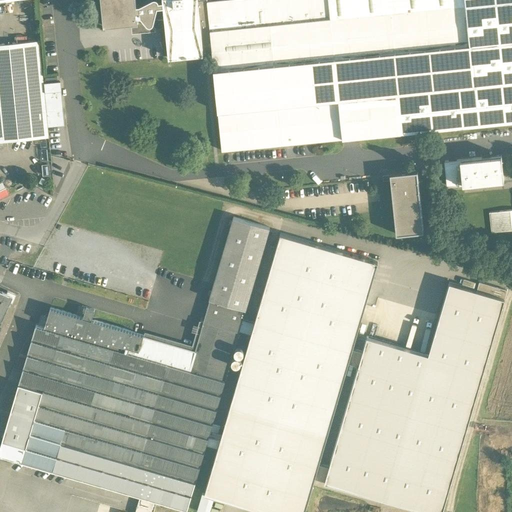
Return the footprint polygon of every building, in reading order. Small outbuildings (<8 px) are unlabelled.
[(101,0),(104,26),(124,24),(137,23),(137,18),(141,17),(143,20),(141,22),(144,25),(146,24),(147,25),(149,26),(150,26),(152,25),(153,24),(153,23),(154,21),(165,20),(163,0),(101,0)] [(163,0),(165,20),(165,21),(169,58),(203,54),(197,0),(163,0)] [(197,0),(203,54),(212,53),(210,30),(207,2),(206,0),(197,0)] [(267,0),(225,0),(207,2),(210,30),(270,24),(267,0)] [(449,0),(267,0),(270,24),(451,6),(449,0)] [(511,0),(466,5),(470,44),(511,40),(511,0)] [(270,24),(210,30),(212,53),(212,54),(222,151),(478,125),(474,86),(474,84),(470,46),(470,44),(466,5),(451,6),(270,24)] [(511,40),(470,44),(470,46),(474,84),(474,86),(511,82),(511,40)] [(38,41),(0,44),(0,141),(48,137),(47,127),(43,83),(43,82),(38,41)] [(59,82),(43,83),(47,127),(63,125),(62,116),(59,116),(57,91),(60,91),(59,82)] [(511,82),(474,86),(478,125),(511,122),(511,82)] [(46,160),(46,148),(38,148),(38,160),(46,160)] [(501,156),(460,160),(444,162),(447,186),(504,180),(501,156)] [(41,174),(49,174),(50,164),(41,164),(41,174)] [(417,171),(390,174),(396,234),(423,232),(417,171)] [(511,210),(499,212),(502,231),(511,230),(511,210)] [(269,227),(233,217),(209,299),(210,299),(203,322),(239,332),(239,331),(251,334),(254,323),(242,320),(269,227)] [(251,334),(230,408),(327,436),(377,262),(280,234),(254,323),(251,334)] [(347,470),(343,487),(427,511),(440,511),(503,300),(448,283),(428,352),(365,333),(331,465),(347,470)] [(0,320),(8,302),(11,303),(14,295),(7,292),(6,294),(0,291),(0,320)] [(94,310),(82,306),(80,314),(83,315),(83,318),(91,320),(94,310)] [(83,318),(50,308),(44,328),(137,355),(143,336),(91,320),(83,318)] [(44,328),(36,325),(18,384),(42,391),(26,448),(21,464),(52,473),(60,444),(195,483),(206,445),(218,449),(204,494),(216,497),(266,511),(304,511),(314,480),(319,463),(327,436),(230,408),(221,438),(209,434),(239,332),(203,322),(195,351),(143,336),(137,355),(44,328)] [(243,353),(244,351),(243,349),(242,347),(241,346),(239,346),(237,346),(236,347),(235,349),(234,351),(235,353),(236,354),(237,355),(239,355),(241,355),(242,354),(243,353)] [(240,362),(241,360),(240,359),(239,357),(238,356),(236,356),(234,356),(233,357),(232,359),(231,361),(232,362),(233,364),(234,365),(236,365),(238,365),(239,364),(240,362)] [(42,391),(18,384),(2,441),(26,448),(42,391)] [(26,448),(2,441),(0,446),(0,457),(21,464),(26,448)] [(195,483),(60,444),(52,473),(139,498),(156,503),(187,511),(195,483)] [(345,471),(319,463),(314,480),(340,487),(345,471)] [(216,497),(204,494),(201,506),(213,509),(216,497)] [(153,511),(156,503),(139,498),(135,511),(153,511)]
